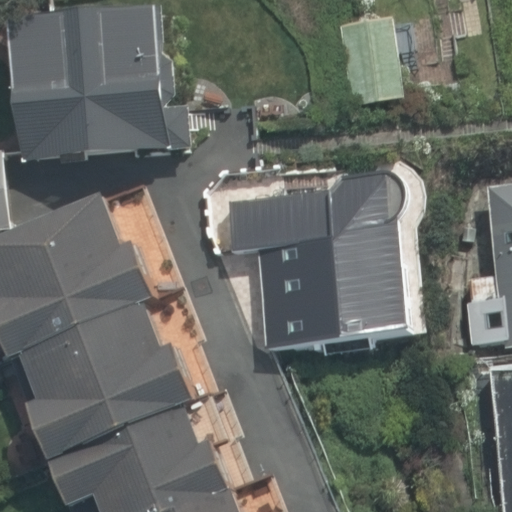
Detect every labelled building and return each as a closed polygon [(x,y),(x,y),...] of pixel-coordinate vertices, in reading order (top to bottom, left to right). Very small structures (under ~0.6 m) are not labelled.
[(172,13),(18,18),(23,158),(177,153),(172,13)] [(408,181),(221,199),(227,253),(262,250),(272,351),(423,337),(408,181)] [(511,186),(491,188),(505,348),(511,347),(511,186)] [(126,247),(104,194),(0,236),(0,353),(5,365),(21,358),(40,404),(26,410),(66,510),(97,497),(103,511),(247,511),(217,438),(204,443),(191,411),(205,405),(178,340),(167,345),(152,308),(163,303),(138,243),(126,247)] [(511,511),(511,369),(492,371),(504,511),(511,511)]
